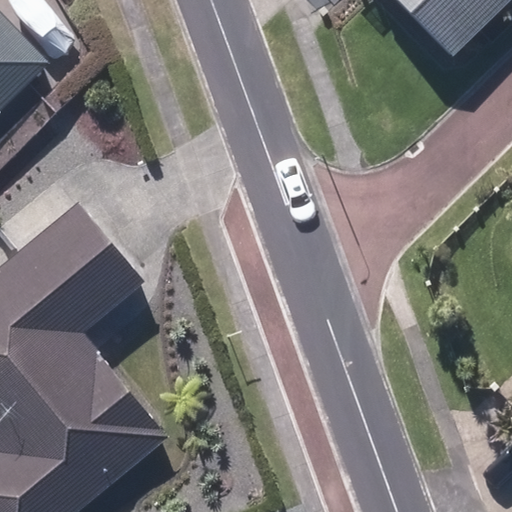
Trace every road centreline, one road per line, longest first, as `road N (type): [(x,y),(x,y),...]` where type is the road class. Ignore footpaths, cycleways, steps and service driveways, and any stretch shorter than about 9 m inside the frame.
road 1 (residential): [(206,0),(320,271)]
road 2 (residential): [(511,88),(320,271)]
road 3 (residential): [(320,271),(404,511)]
